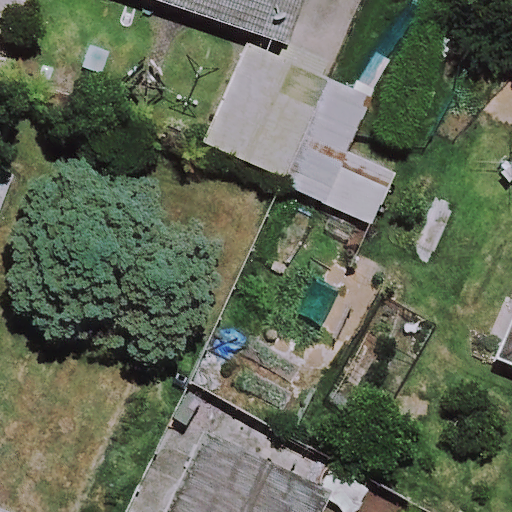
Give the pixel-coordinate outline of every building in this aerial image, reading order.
[(302,0),(147,0),(286,48),(302,0)] [(368,101),(249,49),(205,148),(325,201),(368,101)] [(511,338),(502,362),(511,366),(511,338)] [(319,511),(332,482),(213,431),(178,511),(319,511)] [(0,511),(34,511),(36,508),(0,493),(0,511)]
